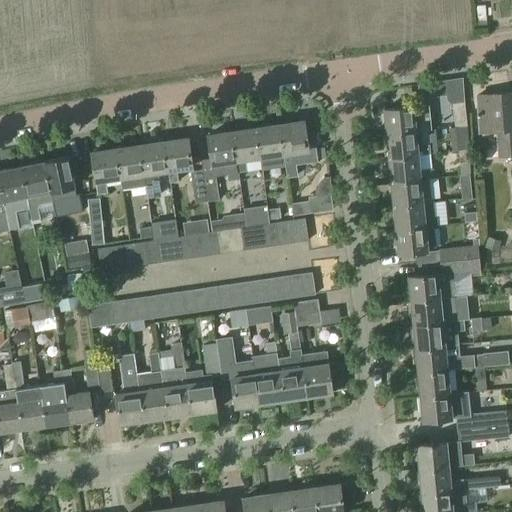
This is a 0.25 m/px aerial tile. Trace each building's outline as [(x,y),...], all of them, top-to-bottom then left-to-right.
[(511,99),(511,93),(477,96),(479,133),(497,132),(499,157),(511,156),(511,155),(511,99)] [(464,102),(451,103),(454,127),(466,126),(464,102)] [(428,105),(383,110),(386,134),(415,131),(431,130),(428,105)] [(310,121),(279,125),(283,154),(287,177),(296,176),(295,164),(316,161),(310,121)] [(279,125),(255,129),(259,157),(283,154),(279,125)] [(255,129),(231,132),(238,179),(239,179),(238,172),(246,171),(244,160),(259,157),(255,129)] [(415,131),(386,134),(388,158),(417,155),(417,154),(434,153),(432,130),(431,130),(415,131)] [(231,132),(207,136),(211,165),(225,162),(227,181),(238,179),(231,132)] [(466,138),(456,139),(457,151),(468,150),(466,138)] [(187,139),(162,142),(167,171),(168,171),(170,183),(178,182),(177,170),(191,168),(187,139)] [(162,142),(139,146),(143,175),(144,186),(146,198),(160,196),(156,173),(167,171),(162,142)] [(139,146),(115,149),(119,178),(121,190),(144,186),(143,175),(139,146)] [(115,149),(91,153),(97,195),(107,193),(105,180),(119,178),(115,149)] [(468,150),(457,151),(459,163),(469,162),(468,150)] [(417,155),(388,158),(391,182),(426,179),(426,178),(434,177),(433,168),(418,169),(417,155)] [(68,157),(44,162),(47,174),(50,191),(52,201),(75,196),(73,186),(74,186),(68,157)] [(50,191),(47,174),(44,162),(20,167),(27,196),(29,208),(34,232),(42,230),(37,207),(52,203),(52,201),(50,191)] [(29,208),(27,196),(20,167),(0,171),(0,182),(10,231),(19,229),(18,227),(17,223),(15,211),(29,208)] [(214,168),(202,170),(206,202),(207,202),(219,200),(214,168)] [(202,170),(190,172),(194,204),(206,202),(202,170)] [(426,179),(391,182),(393,206),(432,202),(429,202),(426,179)] [(0,228),(1,233),(10,231),(0,182),(0,228)] [(81,208),(93,208),(93,186),(80,187),(81,208)] [(471,186),(460,187),(461,199),(472,198),(471,186)] [(308,201),(291,204),(292,216),(310,213),(308,201)] [(432,202),(393,206),(396,230),(434,226),(432,202)] [(279,208),(267,209),(269,219),(280,217),(279,208)] [(267,209),(243,213),(243,216),(244,225),(268,222),(268,219),(269,219),(267,209)] [(476,212),(463,213),(464,223),(477,222),(476,212)] [(220,219),(209,221),(211,232),(216,231),(228,229),(240,228),(244,227),(244,225),(243,216),(220,219)] [(304,218),(287,221),(290,243),(308,240),(304,218)] [(207,219),(197,221),(199,234),(204,233),(209,232),(207,219)] [(101,220),(89,221),(92,246),(103,244),(101,220)] [(287,221),(275,223),(279,245),(290,243),(287,221)] [(275,223),(264,224),(267,246),(279,245),(275,223)] [(264,224),(252,226),(255,248),(267,246),(264,224)] [(163,225),(151,227),(152,237),(164,235),(163,225)] [(252,226),(240,228),(243,250),(255,248),(252,226)] [(434,226),(396,230),(398,254),(427,251),(436,251),(434,226)] [(151,227),(139,229),(140,239),(152,237),(151,227)] [(240,228),(228,229),(231,252),(243,250),(240,228)] [(228,229),(216,231),(219,253),(231,252),(228,229)] [(209,232),(204,233),(208,255),(219,253),(216,231),(211,232),(209,232)] [(199,234),(192,235),(195,257),(208,255),(204,233),(199,234)] [(192,235),(180,237),(184,259),(195,257),(192,235)] [(180,237),(168,238),(172,260),(184,259),(180,237)] [(488,237),(485,247),(496,251),(500,242),(488,237)] [(168,238),(157,240),(160,262),(172,260),(168,238)] [(157,240),(145,242),(148,264),(160,262),(157,240)] [(145,242),(133,244),(136,266),(148,264),(145,242)] [(133,244),(121,245),(124,267),(136,266),(133,244)] [(0,267),(25,267),(24,245),(0,245),(0,267)] [(121,245),(109,247),(112,269),(124,267),(121,245)] [(476,246),(439,250),(440,262),(477,258),(476,246)] [(109,247),(97,249),(100,271),(112,269),(109,247)] [(88,253),(66,257),(68,269),(90,265),(88,253)] [(477,258),(440,262),(441,274),(465,272),(469,271),(478,271),(477,258)] [(311,272),(299,274),(302,296),(314,295),(311,272)] [(299,274),(287,276),(290,298),(302,296),(299,274)] [(437,274),(408,277),(411,301),(453,297),(452,281),(438,282),(438,274),(437,274)] [(287,276),(275,277),(279,300),(290,298),(287,276)] [(275,277),(263,279),(267,302),(279,300),(275,277)] [(263,279),(252,281),(255,303),(267,302),(263,279)] [(252,281),(239,283),(243,305),(255,303),(252,281)] [(5,286),(0,286),(0,305),(24,301),(20,283),(5,286)] [(239,283),(228,285),(231,307),(243,305),(239,283)] [(228,285),(216,286),(219,309),(231,307),(228,285)] [(216,286),(204,288),(207,311),(219,309),(216,286)] [(204,288),(192,290),(195,312),(207,311),(204,288)] [(192,290),(181,292),(184,314),(195,312),(192,290)] [(181,292),(168,293),(172,316),(184,314),(181,292)] [(168,293),(156,295),(160,318),(172,316),(168,293)] [(156,295),(145,297),(148,319),(160,318),(156,295)] [(453,297),(411,301),(413,325),(442,322),(463,320),(464,320),(467,320),(465,296),(453,297)] [(133,299),(121,301),(124,323),(136,321),(148,319),(145,297),(133,299)] [(317,299),(293,303),(295,315),(319,311),(317,299)] [(121,301),(109,302),(113,325),(124,323),(121,301)] [(18,308),(11,309),(13,323),(14,326),(30,324),(26,307),(18,308)] [(319,311),(295,315),(296,327),(321,323),(319,311)] [(480,318),(470,319),(472,331),(481,330),(480,318)] [(442,322),(413,325),(415,349),(444,346),(457,345),(456,330),(464,330),(463,320),(442,322)] [(275,341),(274,341),(283,400),(307,396),(297,332),(297,331),(287,332),(291,357),(277,359),(275,341)] [(301,356),(297,332),(307,396),(331,393),(325,352),(301,356)] [(229,337),(215,339),(215,343),(220,375),(221,380),(231,378),(235,407),(259,403),(255,375),(253,364),(253,361),(233,364),(229,337)] [(267,354),(252,356),(253,361),(253,364),(255,375),(259,403),(283,400),(274,341),(265,343),(267,354)] [(215,343),(202,345),(206,375),(206,377),(208,376),(210,376),(220,375),(215,343)] [(444,346),(415,349),(418,373),(446,370),(446,369),(474,367),(484,366),(483,354),(473,355),(473,354),(445,357),(444,346)] [(93,349),(82,350),(84,361),(95,360),(93,349)] [(151,373),(137,375),(143,420),(167,417),(157,353),(148,354),(151,373)] [(158,353),(157,353),(167,417),(190,413),(186,385),(187,385),(184,367),(182,355),(158,359),(158,353)] [(95,360),(84,361),(87,386),(98,384),(96,372),(95,360)] [(20,362),(12,363),(21,430),(45,426),(39,385),(24,388),(20,362)] [(129,393),(115,395),(119,424),(143,420),(137,375),(135,362),(125,364),(129,393)] [(0,432),(21,430),(12,363),(11,363),(11,368),(3,369),(7,390),(0,391),(0,432)] [(484,366),(474,367),(475,379),(485,378),(484,366)] [(70,368),(61,370),(69,423),(93,419),(89,392),(75,394),(74,380),(71,381),(70,368)] [(54,383),(39,385),(45,426),(69,423),(61,370),(52,371),(54,383)] [(108,370),(96,372),(98,384),(99,384),(100,392),(110,391),(108,370)] [(200,370),(185,372),(187,385),(186,385),(190,413),(215,410),(211,381),(210,376),(208,376),(206,377),(206,375),(201,375),(200,370)] [(446,370),(418,373),(420,397),(449,394),(446,370)] [(449,394),(420,397),(423,421),(455,418),(469,416),(467,392),(449,394)] [(455,418),(456,430),(463,429),(481,427),(479,415),(469,416),(455,418)] [(481,427),(463,429),(464,441),(509,437),(507,425),(481,427)] [(445,442),(416,445),(418,470),(447,467),(456,466),(472,465),(472,455),(461,456),(460,441),(454,442),(445,442)] [(447,467),(418,470),(421,494),(463,490),(463,480),(449,481),(447,467)] [(342,511),(339,484),(315,488),(318,511),(342,511)] [(317,511),(314,488),(291,491),(293,511),(317,511)] [(463,490),(421,494),(422,511),(475,511),(474,503),(465,503),(463,490)] [(293,511),(291,491),(267,495),(269,511),(293,511)] [(269,511),(267,495),(243,498),(244,511),(269,511)] [(224,511),(223,501),(199,504),(199,511),(224,511)]
